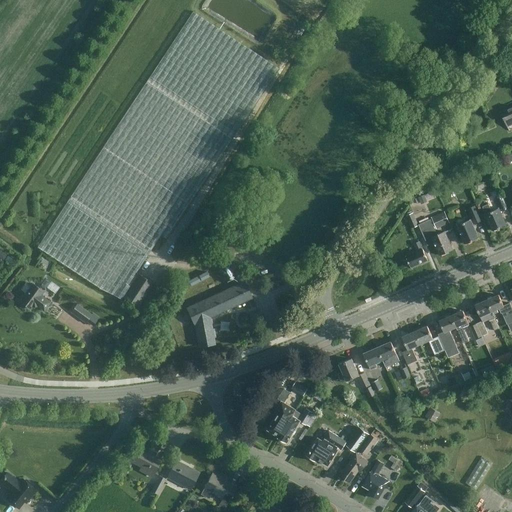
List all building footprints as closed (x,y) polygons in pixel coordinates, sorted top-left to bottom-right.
[(278,68),(193,12),(37,247),(101,290),(119,297),(161,235),(166,238),(278,68)] [(511,106),(500,111),(508,128),(511,125),(511,106)] [(421,204),(428,201),(425,194),(418,197),(421,204)] [(485,214),(493,230),(506,225),(500,211),(501,210),(501,211),(507,208),(502,196),(494,199),(497,206),(499,205),(500,207),(491,211),(488,204),(482,206),(485,214)] [(472,218),(457,225),(465,244),(478,238),(473,224),(474,224),(482,221),(475,205),(468,208),(472,218)] [(431,217),(436,228),(450,222),(445,211),(431,217)] [(411,228),(418,225),(413,213),(406,216),(411,228)] [(437,235),(430,219),(419,224),(428,245),(434,242),(440,255),(452,249),(445,231),(437,235)] [(416,251),(406,255),(411,267),(428,260),(422,248),(419,241),(413,243),(416,251)] [(228,258),(225,263),(233,268),(235,263),(228,258)] [(138,306),(153,283),(138,273),(123,296),(138,306)] [(194,324),(195,323),(199,346),(214,344),(209,317),(251,297),(244,282),(187,308),(194,324)] [(32,283),(19,301),(30,309),(33,306),(36,305),(44,311),(51,302),(41,295),(43,292),(32,283)] [(511,308),(507,311),(505,305),(504,306),(499,294),(487,300),(492,311),(500,307),(511,332),(511,331),(511,308)] [(497,323),(492,311),(487,300),(475,305),(480,316),(482,319),(489,316),(492,325),(494,330),(499,328),(497,323)] [(92,314),(77,303),(71,312),(85,323),(92,314)] [(468,340),(462,328),(469,325),(468,322),(463,310),(451,315),(456,328),(458,332),(458,331),(463,342),(468,340)] [(451,315),(439,320),(444,332),(438,334),(448,357),(459,352),(450,330),(456,328),(451,315)] [(476,324),(482,336),(488,333),(483,321),(476,324)] [(482,336),(476,324),(470,326),(475,339),(482,336)] [(433,339),(427,326),(415,331),(420,344),(429,340),(435,354),(444,350),(438,336),(433,339)] [(407,364),(417,360),(415,356),(412,348),(420,344),(415,331),(402,337),(408,349),(402,352),(407,364)] [(398,358),(396,354),(391,341),(377,347),(383,360),(390,357),(391,360),(398,358)] [(377,367),(375,363),(383,360),(377,347),(363,353),(369,366),(371,370),(377,367)] [(339,364),(343,372),(338,375),(342,382),(347,380),(356,376),(358,375),(352,359),(339,364)] [(411,376),(407,367),(400,370),(404,379),(411,376)] [(465,381),(476,376),(473,368),(462,373),(465,381)] [(358,375),(356,376),(362,388),(370,385),(364,372),(359,375),(358,375)] [(447,378),(451,386),(457,383),(454,375),(447,378)] [(376,391),(382,388),(378,379),(372,382),(376,391)] [(292,390),(302,396),(306,389),(296,382),(292,390)] [(364,388),(368,398),(376,394),(371,385),(364,388)] [(280,410),(268,429),(278,436),(278,437),(286,443),(300,420),(309,426),(313,419),(310,417),(313,413),(306,408),(302,415),(295,410),(296,410),(284,402),(290,392),(284,388),(277,399),(282,401),(277,409),(280,410)] [(423,398),(431,395),(428,388),(420,391),(423,398)] [(440,413),(430,407),(425,416),(431,419),(427,425),(431,427),(434,421),(436,422),(440,413)] [(355,451),(369,433),(359,426),(345,444),(355,451)] [(322,440),(318,438),(307,455),(316,461),(318,459),(328,465),(339,448),(341,450),(346,441),(345,440),(346,438),(342,435),(341,438),(329,430),(322,440)] [(359,449),(367,455),(378,439),(370,433),(359,449)] [(135,447),(129,460),(141,466),(139,470),(152,477),(161,460),(153,456),(153,457),(135,447)] [(356,452),(340,475),(350,482),(358,470),(360,471),(367,460),(356,452)] [(403,462),(392,454),(389,459),(394,462),(391,467),(397,471),(403,462)] [(492,463),(482,457),(466,482),(476,489),(492,463)] [(378,498),(385,485),(386,485),(387,485),(389,480),(377,474),(383,463),(378,460),(372,470),(371,470),(363,485),(372,490),(370,494),(378,498)] [(175,461),(167,477),(190,489),(199,472),(192,469),(192,470),(175,461)] [(19,482),(7,472),(0,480),(0,481),(12,491),(6,498),(18,508),(24,501),(26,503),(36,490),(22,479),(19,482)] [(226,506),(236,486),(212,473),(201,494),(209,498),(212,493),(221,498),(219,503),(226,506)] [(165,479),(159,475),(151,491),(157,494),(165,479)] [(417,486),(405,502),(407,503),(407,502),(412,506),(411,506),(413,507),(416,503),(416,504),(417,504),(417,505),(411,511),(435,511),(438,508),(434,505),(431,502),(432,500),(433,500),(426,495),(421,501),(419,499),(425,491),(428,487),(420,482),(418,485),(417,486)] [(267,492),(258,506),(266,511),(282,511),(287,505),(267,492)] [(251,511),(257,505),(250,500),(243,511),(244,511),(251,511)]
